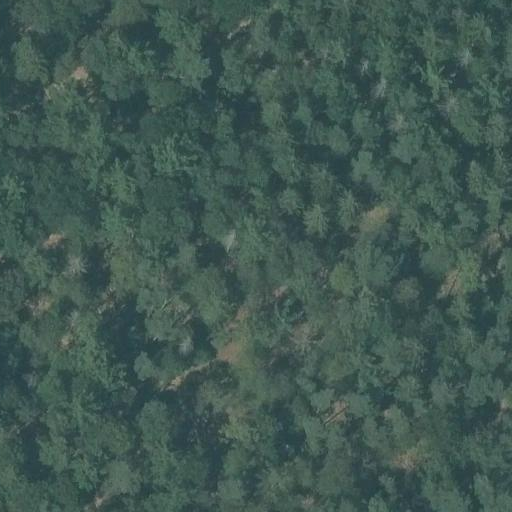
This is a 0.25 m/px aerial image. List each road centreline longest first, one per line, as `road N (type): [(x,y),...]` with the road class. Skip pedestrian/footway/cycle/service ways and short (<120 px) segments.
road 1 (track): [(0,181),(294,32),(396,0)]
road 2 (track): [(306,511),(511,423)]
